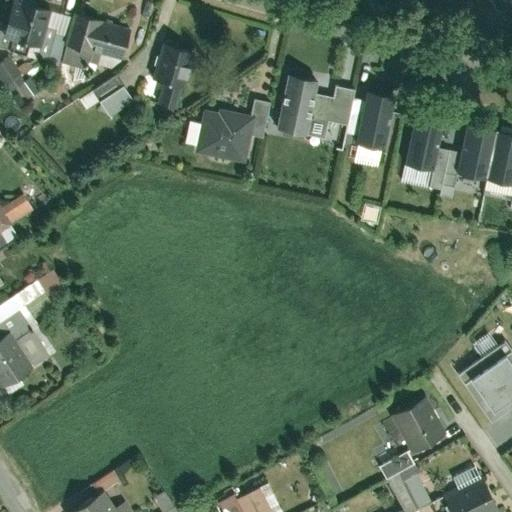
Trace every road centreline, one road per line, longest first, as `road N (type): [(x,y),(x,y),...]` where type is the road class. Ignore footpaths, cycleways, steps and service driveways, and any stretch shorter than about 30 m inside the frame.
road 1 (residential): [(284,0),(511,60)]
road 2 (residential): [(511,488),(437,373)]
